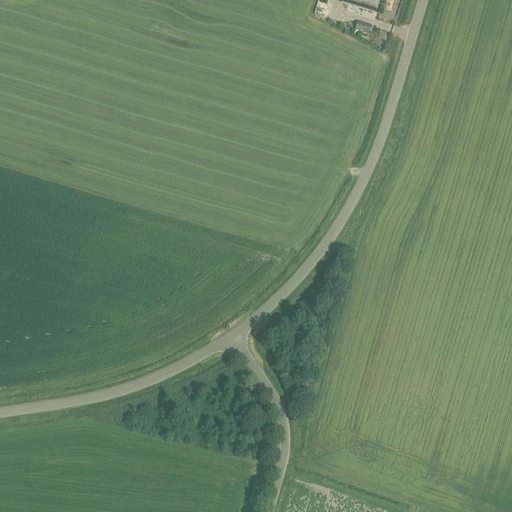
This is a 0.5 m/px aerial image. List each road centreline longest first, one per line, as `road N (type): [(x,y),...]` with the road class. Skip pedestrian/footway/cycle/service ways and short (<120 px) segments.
road 1 (unclassified): [(236,336),(316,257),(347,209),(374,157),(421,0)]
road 2 (unclassified): [(0,414),(116,392),(236,336)]
road 3 (unclassified): [(270,511),(286,425),(236,336)]
